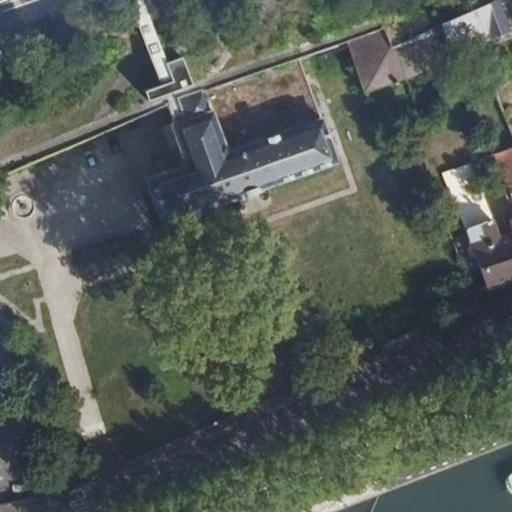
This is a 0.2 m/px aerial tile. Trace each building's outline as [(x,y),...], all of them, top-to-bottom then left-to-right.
[(496,0),(486,0),(441,21),(451,49),(491,38),(491,40),(511,34),(496,0)] [(451,49),(441,21),(387,47),(381,29),(349,41),(367,87),(455,61),(451,49)] [(336,159),(299,59),(170,105),(167,106),(174,121),(172,122),(185,162),(148,177),(164,221),(336,159)] [(511,145),(485,156),(499,191),(505,189),(511,205),(511,145)] [(444,174),(465,228),(491,217),(468,164),(444,174)] [(511,279),(511,231),(499,236),(491,217),(465,228),(488,287),(511,279)]
